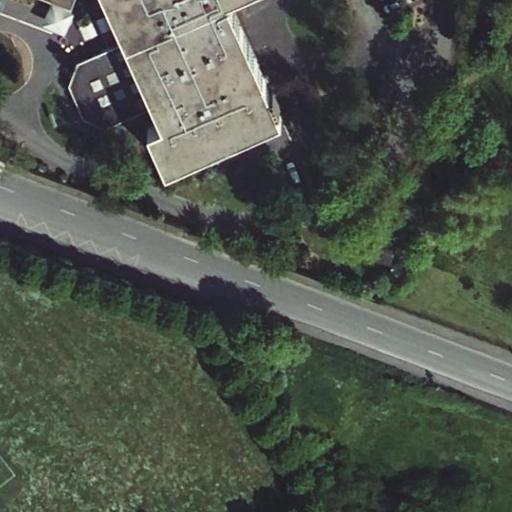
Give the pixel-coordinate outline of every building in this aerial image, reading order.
[(31,0),(50,7),(57,10),(61,8),(64,0),(98,0),(101,6),(108,21),(115,37),(66,58),(56,81),(70,115),(94,124),(143,103),(150,120),(136,126),(151,159),(217,130),(220,138),(261,120),(272,85),(265,69),(251,75),(219,0),(31,0)] [(265,69),(235,0),(219,0),(251,75),(265,69)] [(108,21),(101,6),(66,19),(61,8),(57,10),(50,7),(48,13),(22,25),(35,57),(75,40),(73,35),(108,21)] [(272,85),(261,120),(279,111),(283,109),(279,100),(272,85)] [(154,167),(220,138),(217,130),(151,159),(154,167)]
